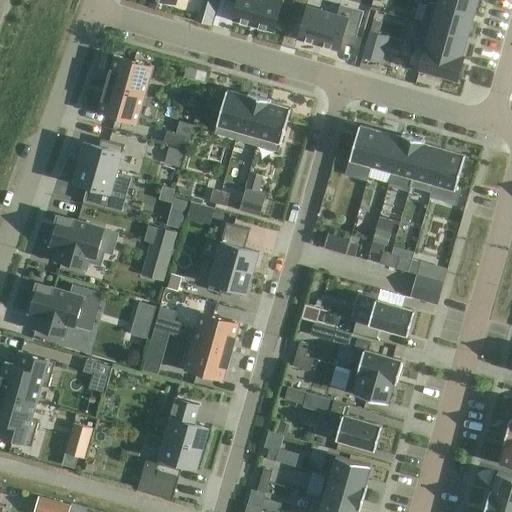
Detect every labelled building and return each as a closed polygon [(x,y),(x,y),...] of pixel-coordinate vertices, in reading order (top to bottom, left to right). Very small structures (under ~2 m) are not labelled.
[(227,0),(238,3),(233,19),(273,31),(282,0),(227,0)] [(439,0),(439,4),(438,5),(473,15),(477,0),(439,0)] [(429,1),(423,23),(467,36),(473,15),(438,5),(439,4),(429,1)] [(308,6),(298,38),(339,50),(343,33),(356,37),(364,11),(341,5),(338,15),(308,6)] [(374,19),(371,31),(379,33),(382,21),(374,19)] [(417,44),(417,45),(426,47),(427,46),(461,56),(461,55),(467,36),(423,23),(417,44)] [(371,31),(363,57),(380,61),(387,35),(386,35),(379,33),(371,31)] [(426,47),(420,68),(427,70),(426,74),(438,77),(439,73),(457,79),(464,56),(461,55),(461,56),(427,46),(426,47)] [(49,62),(13,49),(8,63),(5,62),(0,75),(0,117),(7,120),(8,116),(27,123),(49,62)] [(108,84),(145,95),(153,66),(116,55),(108,84)] [(187,63),(184,75),(205,82),(209,69),(187,63)] [(145,95),(108,84),(100,113),(136,123),(145,95)] [(215,133),(237,139),(249,96),(248,95),(227,89),(215,133)] [(270,102),(271,102),(271,99),(249,93),(248,95),(249,96),(237,139),(257,145),(270,102)] [(291,108),(271,102),(270,102),(257,145),(279,151),(291,108)] [(350,159),(372,165),(382,130),(361,124),(360,124),(350,159)] [(164,142),(187,148),(190,136),(167,130),(164,142)] [(402,136),(382,130),(372,165),(392,171),(390,180),(402,136)] [(402,136),(390,180),(411,186),(423,142),(424,143),(425,140),(402,134),(402,136)] [(79,161),(117,172),(125,144),(101,138),(99,145),(85,141),(79,161)] [(411,186),(432,192),(444,148),(424,143),(423,142),(411,186)] [(170,145),(166,160),(181,165),(185,149),(170,145)] [(466,154),(444,148),(432,192),(435,183),(456,189),(466,154)] [(117,172),(79,161),(74,182),(88,186),(86,192),(84,200),(122,211),(132,176),(117,172)] [(245,187),(239,209),(260,214),(266,192),(245,187)] [(218,203),(222,191),(213,189),(210,201),(218,203)] [(230,193),(222,191),(218,203),(227,205),(230,193)] [(173,196),(166,223),(181,228),(189,201),(173,196)] [(59,215),(50,245),(60,247),(56,261),(86,269),(90,256),(97,258),(105,228),(59,215)] [(224,229),(215,261),(253,272),(259,252),(245,247),(248,236),(250,228),(227,221),(224,229)] [(155,224),(148,248),(171,254),(177,230),(155,224)] [(377,226),(373,240),(385,243),(388,244),(392,231),(377,226)] [(350,241),(342,239),(338,251),(347,254),(350,241)] [(373,240),(370,251),(382,254),(383,250),(385,243),(373,240)] [(350,241),(347,254),(355,256),(359,244),(350,241)] [(392,253),(383,250),(382,254),(380,263),(386,265),(388,265),(391,256),(392,253)] [(391,256),(388,265),(397,268),(400,255),(392,253),(391,256)] [(421,261),(412,259),(409,271),(418,274),(421,261)] [(253,272),(215,261),(209,281),(221,285),(219,292),(231,295),(233,288),(247,292),(253,272)] [(171,272),(166,288),(177,291),(182,276),(171,272)] [(415,274),(409,296),(436,304),(442,281),(415,274)] [(38,282),(29,312),(39,315),(35,328),(65,337),(69,324),(76,326),(84,296),(38,282)] [(408,338),(415,313),(365,298),(358,322),(408,338)] [(141,302),(136,318),(151,322),(156,307),(141,302)] [(300,318),(314,322),(316,323),(320,310),(304,305),(300,318)] [(160,309),(154,327),(169,331),(174,313),(160,309)] [(194,341),(231,351),(239,322),(202,312),(194,341)] [(311,334),(333,341),(337,329),(316,323),(314,322),(311,334)] [(349,369),(351,369),(351,368),(395,381),(395,382),(397,383),(404,360),(370,350),(372,343),(357,338),(349,369)] [(231,351),(194,341),(186,370),(223,380),(231,351)] [(300,341),(297,353),(314,358),(317,346),(300,341)] [(148,350),(142,370),(157,374),(163,354),(148,350)] [(9,363),(0,391),(37,402),(42,386),(50,388),(57,362),(22,352),(18,365),(9,363)] [(293,365),(310,370),(314,358),(297,353),(293,365)] [(86,359),(83,372),(92,374),(107,379),(110,366),(86,359)] [(351,368),(351,369),(345,390),(389,403),(395,382),(395,381),(351,368)] [(308,392),(288,386),(285,399),(304,404),(308,392)] [(37,402),(0,391),(0,392),(0,422),(1,423),(0,426),(0,437),(32,447),(40,421),(32,419),(37,402)] [(177,398),(165,437),(203,448),(209,427),(195,423),(200,404),(177,398)] [(382,425),(347,415),(350,404),(334,400),(331,412),(338,414),(332,437),(375,450),(382,425)] [(84,457),(93,427),(74,422),(66,452),(84,457)] [(280,423),(277,432),(289,435),(291,426),(280,423)] [(266,437),(264,444),(270,446),(279,448),(283,434),(268,430),(266,437)] [(146,459),(139,485),(174,496),(178,483),(183,464),(197,468),(203,448),(165,437),(158,462),(146,459)] [(506,442),(500,463),(511,466),(511,442),(507,441),(504,441),(504,442),(506,442)] [(270,446),(267,458),(275,461),(279,448),(270,446)] [(321,475),(325,476),(326,475),(365,486),(365,485),(371,465),(327,452),(321,475)] [(261,479),(269,481),(273,469),(264,467),(261,479)] [(490,491),(490,492),(511,498),(511,475),(498,471),(492,492),(490,491)] [(359,507),(359,508),(361,509),(368,486),(365,485),(365,486),(326,475),(325,476),(319,497),(324,498),(324,497),(359,507)] [(261,479),(257,491),(266,493),(269,481),(261,479)] [(511,511),(511,498),(490,492),(483,511),(511,511)] [(40,497),(35,511),(69,511),(71,506),(40,497)] [(357,511),(359,508),(359,507),(324,497),(324,498),(320,511),(357,511)] [(244,511),(259,511),(261,507),(247,503),(244,511)]
